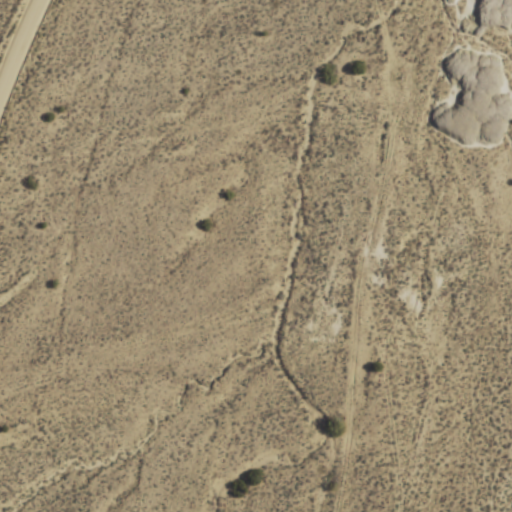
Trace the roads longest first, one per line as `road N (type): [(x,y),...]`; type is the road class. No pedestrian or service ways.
road 1 (residential): [(499,343),(409,0)]
road 2 (residential): [(499,343),(444,511)]
